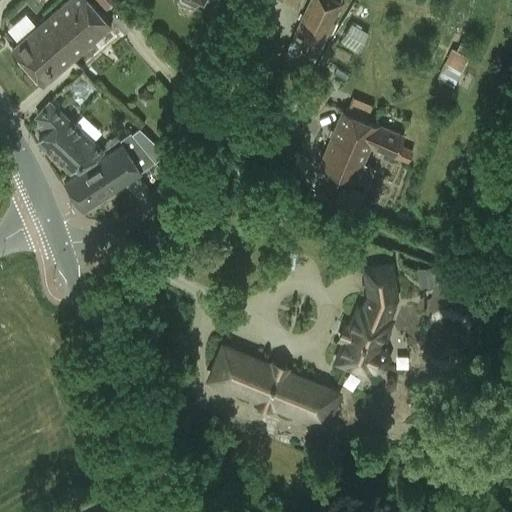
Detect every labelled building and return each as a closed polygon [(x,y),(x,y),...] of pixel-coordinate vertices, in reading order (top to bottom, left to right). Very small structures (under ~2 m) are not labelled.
[(105,57),(92,42),(110,26),(87,0),(66,0),(47,17),(66,39),(61,43),(73,58),(87,74),(105,57)] [(116,0),(96,0),(105,10),(116,0)] [(310,0),(294,35),(295,35),(286,57),(311,68),(320,47),(321,47),(341,4),(332,0),(310,0)] [(66,39),(47,17),(13,47),(45,83),(73,58),(61,43),(66,39)] [(342,42),(361,52),(372,31),(353,21),(342,42)] [(442,78),(458,84),(469,52),(453,46),(442,78)] [(489,117),(505,123),(511,106),(511,75),(508,74),(489,117)] [(308,78),(296,95),(311,106),(323,88),(308,78)] [(96,156),(95,155),(103,150),(50,102),(37,117),(43,122),(40,126),(47,132),(38,141),(71,171),(76,166),(78,168),(96,156)] [(409,138),(379,125),(372,122),(343,110),(320,165),(356,180),(369,185),(376,169),(363,163),(370,146),(407,161),(412,150),(405,147),(409,138)] [(132,135),(155,162),(166,154),(139,129),(132,135)] [(65,181),(84,210),(141,173),(122,144),(65,181)] [(366,294),(362,306),(359,305),(336,362),(370,375),(371,372),(376,374),(387,368),(392,357),(390,347),(383,342),(392,318),(392,317),(399,299),(394,262),(362,266),(366,294)] [(291,368),(291,367),(272,359),(272,360),(270,360),(222,341),(206,380),(253,400),(255,401),(254,403),(274,411),(274,409),(275,409),(327,430),(343,392),(291,369),(291,368)]
